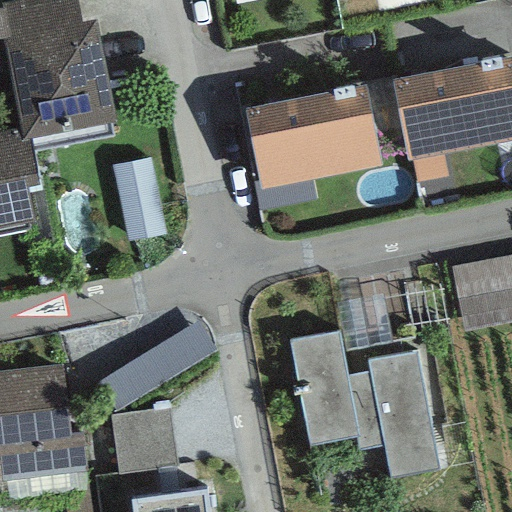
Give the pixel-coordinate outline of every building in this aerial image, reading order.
[(0,4),(1,9),(0,9),(0,38),(4,38),(21,128),(23,139),(30,138),(115,122),(96,21),(81,24),(76,0),(16,0),(0,3),(0,4)] [(511,66),(510,57),(391,81),(407,161),(511,139),(511,66)] [(366,86),(244,110),(258,182),(259,189),(312,179),(381,166),(366,86)] [(39,186),(30,138),(23,139),(21,128),(0,132),(0,226),(32,220),(26,189),(39,186)] [(140,243),(176,235),(158,157),(122,165),(140,243)] [(316,200),(312,179),(259,189),(258,182),(251,183),(257,211),(316,200)] [(511,257),(451,269),(463,332),(511,323),(511,257)] [(199,321),(93,384),(112,413),(216,352),(199,321)] [(338,331),(289,341),(309,446),(355,438),(357,451),(383,446),(389,477),(437,468),(415,351),(367,360),(369,371),(347,376),(338,331)] [(62,366),(0,372),(0,479),(0,481),(86,471),(82,434),(69,435),(62,366)] [(169,409),(109,417),(117,474),(177,466),(169,409)] [(207,511),(205,490),(129,500),(130,511),(207,511)]
